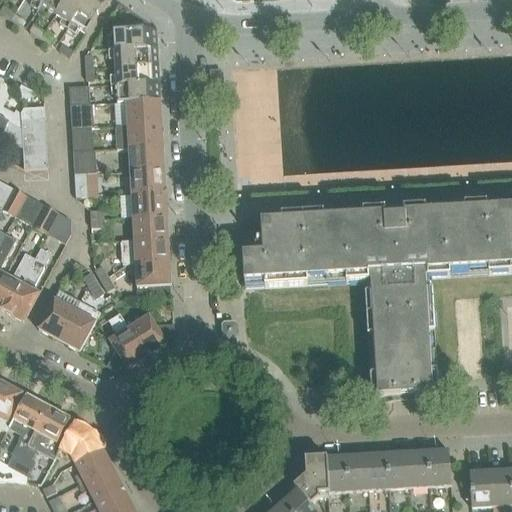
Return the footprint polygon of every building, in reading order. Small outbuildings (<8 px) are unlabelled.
[(30,0),(32,1),(34,2),(30,8),(37,13),(45,0),(30,0)] [(50,12),(56,16),(66,0),(45,0),(37,13),(46,18),(50,12)] [(66,0),(56,16),(63,20),(59,26),(68,31),(87,0),(66,0)] [(79,32),(86,36),(109,0),(87,0),(68,31),(76,37),(79,32)] [(1,16),(10,22),(14,15),(3,8),(0,13),(1,16)] [(26,23),(14,15),(10,22),(20,29),(23,28),(26,23)] [(157,49),(156,32),(152,32),(135,33),(134,24),(113,26),(114,43),(108,43),(109,52),(157,49)] [(145,24),(134,24),(135,33),(152,32),(152,28),(145,24)] [(30,35),(40,42),(44,35),(33,28),(30,33),(30,35)] [(55,42),(44,35),(40,42),(49,48),(52,47),(55,42)] [(70,61),(74,55),(63,47),(59,52),(60,55),(70,61)] [(158,67),(157,49),(109,52),(109,62),(114,62),(115,70),(158,67)] [(94,71),(93,58),(86,58),(85,60),(86,72),(94,71)] [(159,84),(158,67),(115,70),(115,78),(110,78),(110,87),(159,84)] [(95,84),(94,71),(86,72),(86,83),(89,85),(95,84)] [(223,87),(223,75),(210,75),(211,87),(223,87)] [(0,82),(0,120),(13,128),(15,124),(22,123),(21,116),(24,112),(17,109),(16,111),(5,106),(14,90),(5,85),(0,82)] [(159,84),(110,87),(111,97),(116,97),(117,105),(160,103),(159,84)] [(22,102),(30,101),(34,94),(21,87),(19,92),(22,102)] [(89,89),(69,90),(70,108),(90,107),(89,89)] [(117,105),(116,105),(117,128),(162,126),(160,103),(117,105)] [(72,130),(91,130),(94,129),(93,107),(90,107),(70,108),(72,130)] [(21,116),(22,123),(45,121),(45,110),(24,111),(24,112),(21,116)] [(0,141),(1,140),(23,152),(23,147),(22,135),(22,133),(13,128),(0,120),(0,141)] [(46,134),(45,121),(22,123),(15,124),(13,128),(22,133),(22,135),(46,134)] [(118,151),(128,151),(163,149),(162,126),(117,128),(118,151)] [(92,152),(91,130),(72,130),(73,153),(92,152)] [(23,147),(47,146),(46,134),(22,135),(23,147)] [(23,152),(24,159),(47,157),(47,146),(23,147),(23,152)] [(164,173),(163,149),(128,151),(129,174),(164,173)] [(73,153),(75,177),(97,176),(96,152),(92,152),(73,153)] [(48,171),(47,157),(24,159),(24,172),(48,171)] [(164,173),(129,174),(131,197),(166,196),(164,173)] [(97,176),(75,177),(75,186),(76,201),(98,199),(97,176)] [(0,184),(0,211),(2,213),(14,191),(0,184)] [(26,198),(14,191),(2,213),(14,219),(26,198)] [(131,197),(132,220),(167,219),(166,196),(131,197)] [(43,207),(26,198),(14,219),(32,229),(43,207)] [(243,258),(245,291),(264,290),(365,284),(371,384),(372,399),(382,398),(382,404),(394,404),(393,398),(417,396),(417,402),(429,401),(428,396),(438,395),(438,381),(432,280),(511,275),(511,203),(405,210),(383,211),(261,219),(261,223),(261,225),(247,225),(248,249),(262,248),(263,256),(243,258)] [(32,229),(49,238),(60,217),(43,207),(32,229)] [(91,214),(91,222),(104,222),(104,213),(91,214)] [(71,223),(60,217),(49,238),(66,247),(71,237),(71,223)] [(167,219),(132,220),(133,244),(168,242),(167,219)] [(105,230),(104,222),(91,222),(92,231),(105,230)] [(0,270),(16,241),(6,235),(0,245),(0,286),(6,276),(0,273),(0,270)] [(123,267),(136,266),(170,265),(168,242),(133,244),(131,244),(122,244),(123,267)] [(35,261),(7,315),(24,324),(39,296),(37,295),(32,292),(51,256),(41,251),(35,261)] [(0,311),(7,315),(35,261),(25,255),(11,279),(6,276),(0,286),(0,311)] [(170,265),(136,266),(138,300),(172,298),(170,265)] [(102,269),(96,273),(95,273),(101,284),(108,279),(102,269)] [(91,275),(84,280),(90,290),(97,286),(91,275)] [(108,279),(101,284),(107,294),(115,290),(108,279)] [(103,296),(97,286),(90,290),(96,300),(103,296)] [(60,293),(39,332),(60,343),(76,313),(81,304),(80,304),(60,293)] [(76,313),(60,343),(65,346),(78,353),(80,354),(96,324),(101,315),(81,304),(76,313)] [(115,356),(108,369),(115,373),(125,367),(128,372),(148,359),(131,332),(121,317),(109,324),(119,339),(109,346),(115,356)] [(131,332),(148,359),(167,347),(164,342),(174,336),(173,328),(158,329),(152,318),(131,332)] [(235,325),(225,326),(223,327),(224,339),(226,341),(236,340),(237,338),(237,327),(235,325)] [(0,398),(0,431),(6,435),(8,431),(26,398),(6,387),(0,398)] [(22,460),(49,410),(44,408),(39,405),(28,399),(26,398),(8,431),(22,438),(20,442),(13,455),(15,456),(22,460)] [(0,463),(0,483),(28,487),(29,479),(35,467),(30,465),(37,453),(50,460),(71,422),(49,410),(22,460),(15,456),(9,468),(0,463)] [(75,467),(103,452),(109,443),(75,424),(59,452),(70,458),(75,467)] [(79,489),(113,471),(103,452),(75,467),(79,476),(74,478),(79,489)] [(449,453),(429,454),(431,490),(451,489),(449,453)] [(429,454),(408,455),(410,491),(431,490),(429,454)] [(408,455),(388,456),(390,492),(410,491),(408,455)] [(388,456),(367,458),(369,494),(390,492),(388,456)] [(369,494),(367,458),(347,459),(349,495),(369,494)] [(347,459),(326,460),(329,496),(349,495),(347,459)] [(329,496),(326,460),(305,461),(306,478),(295,488),(313,508),(319,502),(319,497),(329,496)] [(113,471),(79,489),(83,496),(89,493),(96,507),(124,493),(113,471)] [(490,474),(492,510),(511,508),(511,495),(511,473),(490,474)] [(470,475),(472,511),(492,510),(490,474),(470,475)] [(57,495),(53,487),(43,492),(47,500),(57,495)] [(297,492),(282,505),(288,511),(315,511),(313,508),(295,488),(294,489),(297,492)] [(134,511),(124,493),(96,507),(98,510),(98,511),(134,511)] [(49,504),(52,511),(66,511),(59,498),(49,504)]
